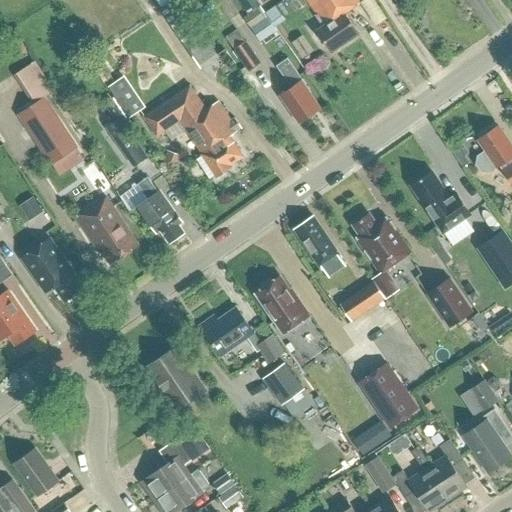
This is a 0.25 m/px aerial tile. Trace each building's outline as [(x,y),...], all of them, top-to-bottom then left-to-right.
[(173,0),(159,10),(196,66),(215,53),(179,0),(173,0)] [(257,7),(259,5),(255,0),(238,0),(248,13),(257,7)] [(344,13),(361,2),(359,0),(306,0),(317,14),(315,16),(323,27),(318,31),(331,51),(358,33),(344,13)] [(265,19),(257,7),(243,17),(251,29),(265,19)] [(61,27),(50,9),(35,20),(46,37),(61,27)] [(313,51),(302,34),(290,42),(301,59),(313,51)] [(249,71),(261,63),(246,41),(234,49),(249,71)] [(310,92),(302,80),(303,80),(287,58),(276,66),(291,87),(280,95),(300,123),(320,109),(309,93),(310,92)] [(15,74),(33,102),(50,91),(32,64),(15,74)] [(192,89),(166,106),(144,121),(154,136),(180,120),(217,176),(231,167),(230,165),(243,156),(230,136),(242,128),(235,117),(230,120),(218,101),(206,109),(192,89)] [(78,146),(44,96),(16,114),(50,165),(78,146)] [(132,168),(147,157),(118,117),(103,127),(132,168)] [(478,140),(485,150),(477,156),(475,164),(480,172),(489,172),(504,162),(507,166),(502,169),(511,184),(511,145),(498,126),(478,140)] [(182,156),(167,150),(162,166),(177,171),(182,156)] [(449,196),(432,171),(411,185),(444,233),(472,214),(456,191),(449,196)] [(148,176),(145,178),(135,185),(146,200),(139,205),(148,218),(147,218),(157,232),(160,230),(169,243),(184,232),(178,224),(182,221),(169,203),(168,203),(160,191),(148,176)] [(13,198),(28,221),(41,212),(32,198),(33,198),(27,189),(13,198)] [(111,263),(138,245),(106,196),(76,217),(99,251),(106,246),(110,252),(105,255),(111,263)] [(369,214),(353,225),(360,235),(356,238),(380,273),(411,252),(387,217),(376,224),(369,214)] [(314,216),(294,230),(322,269),(323,268),(329,276),(346,265),(340,257),(341,256),(314,216)] [(511,271),(511,244),(497,223),(474,239),(501,278),(511,271)] [(22,258),(42,285),(48,294),(56,288),(65,301),(84,288),(49,239),(22,258)] [(0,283),(12,275),(0,257),(0,340),(11,333),(18,343),(36,330),(8,290),(0,295),(0,283)] [(255,294),(283,333),(309,315),(295,295),(294,296),(280,276),(274,280),(270,277),(260,284),(262,289),(255,294)] [(449,277),(425,293),(449,327),(473,311),(449,277)] [(386,298),(374,280),(339,304),(351,322),(386,298)] [(198,324),(203,330),(220,355),(253,333),(236,307),(218,320),(214,313),(198,324)] [(257,345),(263,354),(269,363),(283,354),(271,335),(257,345)] [(174,404),(200,387),(175,350),(149,367),(174,404)] [(262,379),(280,405),(303,389),(285,363),(262,379)] [(387,363),(361,380),(360,382),(379,410),(376,412),(388,429),(417,409),(387,363)] [(511,379),(507,368),(489,376),(500,399),(511,392),(511,379)] [(498,400),(484,379),(469,390),(483,411),(498,400)] [(504,447),(511,441),(511,434),(494,409),(483,417),(485,420),(464,435),(487,469),(509,454),(504,447)] [(166,436),(159,426),(149,433),(156,443),(166,436)] [(210,448),(197,429),(179,441),(192,460),(210,448)] [(446,455),(431,465),(427,467),(448,499),(467,487),(453,465),(463,459),(450,439),(439,446),(446,455)] [(415,449),(411,451),(418,460),(425,456),(419,446),(415,449)] [(38,495),(59,481),(35,448),(14,463),(38,495)] [(154,500),(190,474),(177,456),(141,481),(154,500)] [(427,467),(431,465),(425,456),(418,460),(424,469),(409,479),(403,470),(392,477),(406,497),(415,490),(429,511),(448,499),(427,467)] [(381,484),(391,478),(378,458),(368,464),(381,484)] [(175,511),(203,493),(190,474),(154,500),(162,511),(175,511)] [(217,496),(234,484),(227,474),(211,486),(217,496)] [(12,478),(4,484),(0,479),(0,511),(4,511),(11,507),(13,511),(31,511),(35,509),(12,478)] [(226,507),(242,496),(235,486),(219,497),(226,507)] [(370,509),(372,511),(400,511),(390,496),(370,509)] [(199,509),(200,511),(217,511),(224,507),(216,497),(199,509)] [(372,511),(370,509),(364,511),(354,511),(346,499),(329,511),(372,511)] [(71,511),(64,502),(50,511),(71,511)]
